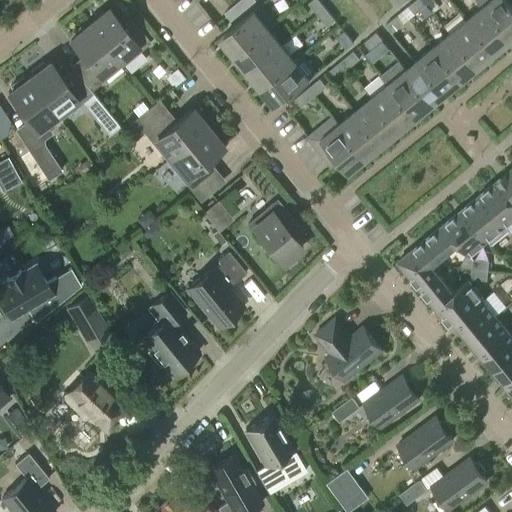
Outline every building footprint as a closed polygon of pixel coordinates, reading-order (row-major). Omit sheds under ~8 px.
[(238,0),(237,1),(244,9),(254,0),(238,0)] [(319,0),(310,0),(308,2),(317,14),(325,8),(319,0)] [(422,0),(414,0),(408,5),(414,13),(426,4),(422,0)] [(476,0),(481,6),(466,19),(489,48),(506,34),(478,0),(476,0)] [(511,0),(478,0),(506,34),(511,29),(511,0)] [(237,1),(224,12),(231,20),(244,9),(237,1)] [(260,4),(224,33),(239,50),(274,22),(260,4)] [(96,17),(88,23),(121,63),(148,41),(131,20),(123,26),(109,8),(97,18),(96,17)] [(325,8),(317,14),(327,26),(335,19),(325,8)] [(397,15),(385,24),(391,32),(403,22),(397,15)] [(466,19),(449,32),(473,62),(489,48),(466,19)] [(274,22),(239,50),(252,67),(282,43),(269,27),(275,23),(274,22)] [(82,30),(70,40),(84,58),(73,67),(91,88),(103,78),(100,74),(117,60),(120,64),(121,63),(88,23),(81,29),(82,30)] [(344,30),(336,37),(345,48),(353,42),(344,30)] [(376,32),(364,41),(370,49),(382,40),(376,32)] [(449,32),(432,46),(456,75),(473,62),(449,32)] [(282,43),(252,67),(266,84),(301,55),(300,54),(295,59),(282,43)] [(400,62),(383,76),(411,112),(433,94),(456,75),(432,46),(409,65),(405,68),(400,62)] [(353,50),(341,60),(348,68),(359,58),(353,50)] [(301,55),(266,84),(280,102),(316,73),(301,55)] [(32,73),(28,75),(56,114),(77,99),(78,98),(61,77),(49,60),(44,63),(42,60),(30,70),(32,73)] [(341,60),(330,69),(336,77),(348,68),(341,60)] [(11,87),(7,91),(41,137),(49,131),(43,123),(56,114),(28,75),(24,78),(22,75),(9,84),(11,87)] [(386,83),(371,96),(395,125),(411,112),(383,76),(381,77),(386,83)] [(319,77),(308,87),(314,95),(326,85),(319,77)] [(308,87),(294,98),(301,106),(314,95),(308,87)] [(89,89),(78,98),(82,103),(107,134),(118,125),(89,89)] [(371,96),(354,109),(378,139),(395,125),(371,96)] [(156,102),(134,119),(144,130),(165,113),(156,102)] [(165,113),(144,130),(167,159),(207,126),(201,119),(200,120),(190,108),(173,122),(165,113)] [(334,116),(332,117),(361,153),(378,139),(354,109),(338,122),(334,116)] [(332,117),(309,137),(331,163),(337,159),(343,167),(361,153),(332,117)] [(207,126),(167,159),(168,160),(172,157),(186,174),(182,177),(191,188),(212,170),(204,161),(222,147),(212,135),(214,134),(207,126)] [(60,170),(42,143),(30,151),(47,178),(60,170)] [(20,178),(7,156),(0,159),(0,184),(2,188),(20,178)] [(212,170),(191,188),(200,199),(221,182),(212,170)] [(511,195),(498,179),(397,261),(451,326),(455,322),(511,391),(511,334),(483,299),(484,299),(468,279),(453,291),(440,274),(441,256),(458,242),(469,254),(487,239),(491,244),(509,230),(505,225),(511,218),(511,195)] [(217,200),(203,212),(217,229),(231,218),(217,200)] [(280,204),(252,227),(281,261),(283,260),(284,261),(290,256),(289,254),(301,245),(287,227),(294,221),(280,204)] [(212,267),(187,288),(218,325),(228,316),(230,319),(242,309),(240,307),(243,304),(223,281),(230,275),(235,280),(246,271),(228,249),(217,259),(220,263),(213,268),(212,267)] [(473,259),(471,279),(487,280),(489,260),(473,259)] [(35,321),(81,284),(71,267),(47,281),(36,263),(0,284),(0,297),(11,316),(26,307),(35,321)] [(156,327),(143,337),(151,348),(148,351),(160,365),(163,362),(172,373),(179,367),(182,371),(193,361),(191,358),(198,352),(177,327),(179,325),(175,319),(185,310),(169,291),(148,308),(158,320),(153,323),(156,327)] [(89,293),(66,306),(92,351),(115,338),(89,293)] [(335,317),(315,333),(330,352),(326,355),(345,378),(381,349),(362,325),(350,335),(335,317)] [(87,368),(63,395),(83,414),(87,410),(106,429),(115,419),(111,415),(124,402),(87,368)] [(402,374),(364,402),(381,425),(419,398),(415,392),(417,387),(411,379),(406,380),(402,374)] [(0,402),(8,396),(0,386),(0,402)] [(352,396),(332,410),(339,420),(359,406),(352,396)] [(271,413),(245,429),(266,464),(256,470),(267,489),(286,478),(286,477),(287,476),(289,479),(305,470),(294,451),(291,453),(290,451),(292,449),(271,413)] [(436,415),(398,443),(415,467),(453,439),(449,433),(451,428),(445,420),(440,421),(436,415)] [(26,477),(1,497),(13,511),(54,511),(55,511),(36,488),(49,477),(28,452),(14,463),(26,477)] [(233,453),(208,468),(227,501),(217,507),(219,511),(251,511),(249,509),(261,502),(251,484),(254,483),(246,469),(243,470),(233,453)] [(469,457),(431,485),(449,508),(487,480),(483,475),(485,470),(479,461),(473,462),(469,457)] [(346,468),(325,483),(347,511),(367,496),(346,468)] [(419,479),(399,493),(407,503),(427,489),(419,479)] [(174,490),(159,505),(165,511),(217,511),(202,497),(191,508),(174,490)]
